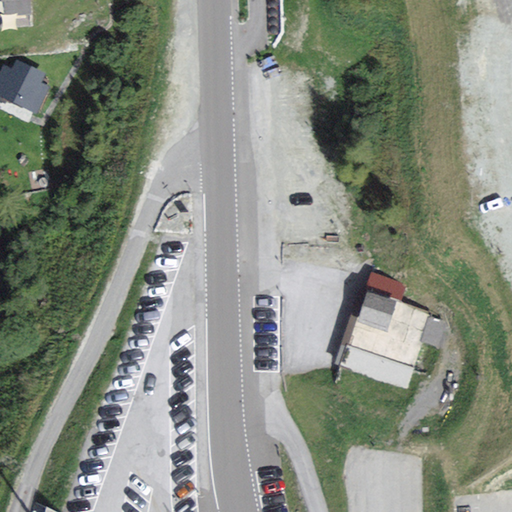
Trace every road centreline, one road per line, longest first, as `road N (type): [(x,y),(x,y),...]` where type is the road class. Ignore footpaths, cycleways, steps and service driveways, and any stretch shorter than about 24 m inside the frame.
road 1 (residential): [(20,511),(216,109)]
road 2 (secondary): [(216,109),(222,511)]
road 3 (track): [(218,381),(280,417),(320,511)]
